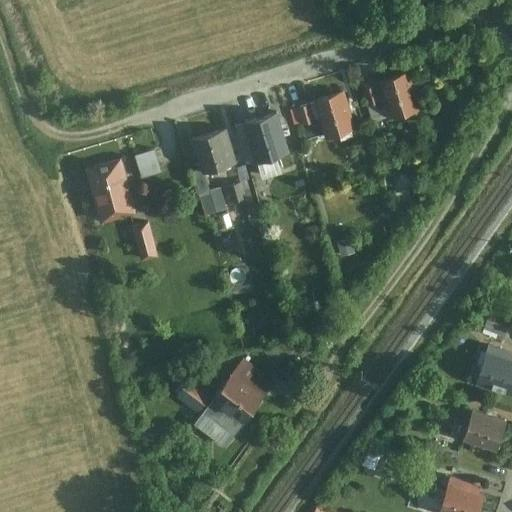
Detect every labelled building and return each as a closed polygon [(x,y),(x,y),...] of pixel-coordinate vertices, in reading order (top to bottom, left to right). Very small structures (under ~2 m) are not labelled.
[(418,104),(407,68),(377,77),(388,113),(418,104)] [(379,98),(372,75),(359,79),(365,102),(379,98)] [(352,124),(342,88),(314,96),(324,132),(352,124)] [(312,117),(307,101),(296,104),(300,120),(312,117)] [(286,149),(274,106),(243,115),(255,158),(286,149)] [(234,160),(223,123),(192,131),(202,168),(234,160)] [(159,168),(152,145),(132,151),(139,174),(159,168)] [(133,208),(118,153),(82,162),(97,217),(133,208)] [(243,194),(239,179),(226,182),(231,198),(243,194)] [(213,207),(208,188),(197,191),(203,210),(213,207)] [(155,251),(146,216),(129,220),(138,255),(155,251)] [(311,239),(326,239),(326,222),(312,222),(311,239)] [(507,327),(485,320),(482,329),(504,337),(507,327)] [(511,391),(511,354),(509,354),(510,349),(488,342),(475,379),(511,391)] [(224,444),(261,393),(229,370),(192,421),(224,444)] [(176,392),(195,408),(207,393),(188,377),(176,392)] [(506,418),(471,405),(460,434),(495,447),(506,418)] [(478,482),(447,472),(435,508),(446,511),(474,511),(482,490),(476,488),(478,482)]
